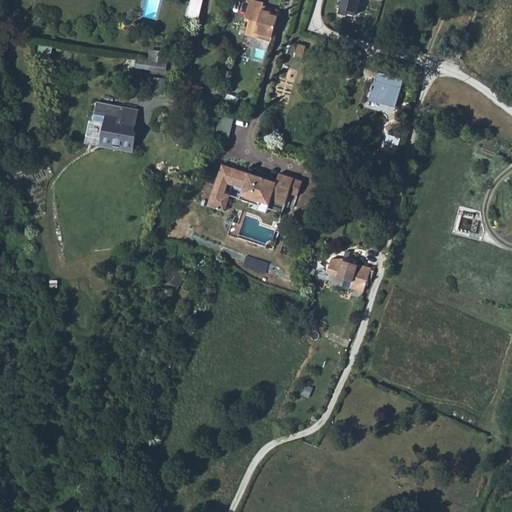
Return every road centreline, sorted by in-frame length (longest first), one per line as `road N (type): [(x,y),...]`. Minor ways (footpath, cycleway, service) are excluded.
road 1 (track): [(231,511),(259,454),(319,425),(374,290),(435,66)]
road 2 (residential): [(318,0),(320,32),(435,66),(511,111)]
